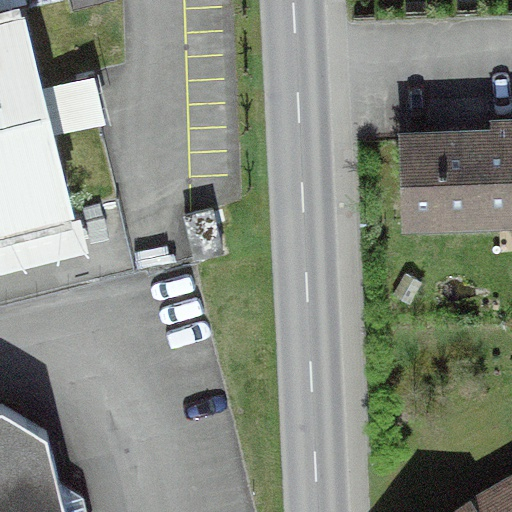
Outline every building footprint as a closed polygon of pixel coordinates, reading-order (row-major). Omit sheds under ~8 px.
[(0,232),(63,217),(11,6),(0,9),(0,232)] [(405,219),(511,214),(511,122),(494,123),(495,133),(402,136),(405,219)] [(180,216),(191,259),(219,252),(208,209),(180,216)] [(0,511),(62,511),(43,432),(0,405),(0,511)] [(511,511),(511,480),(457,511),(511,511)]
